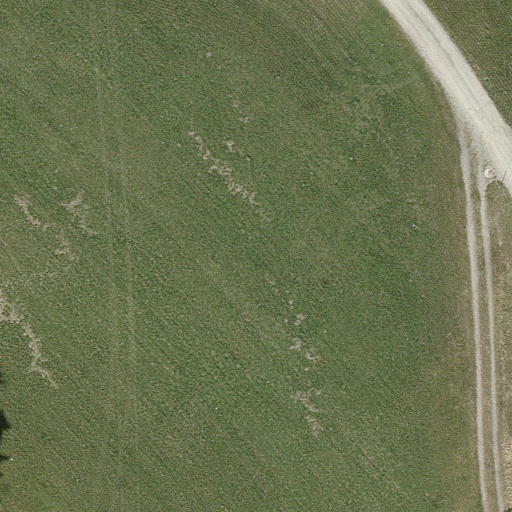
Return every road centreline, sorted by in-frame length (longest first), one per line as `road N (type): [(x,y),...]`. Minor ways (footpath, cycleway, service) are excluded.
road 1 (track): [(497,511),(485,447),(480,125)]
road 2 (track): [(511,181),(396,0)]
